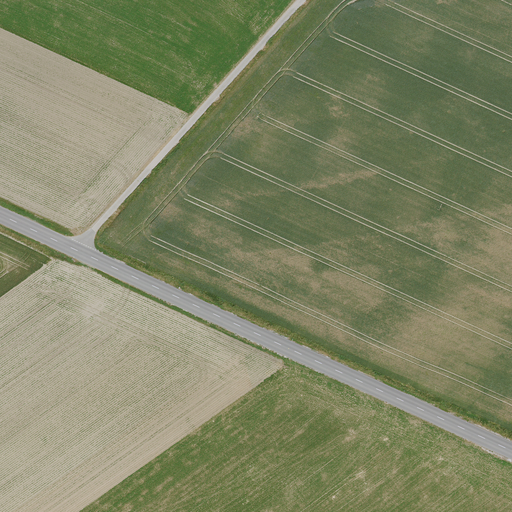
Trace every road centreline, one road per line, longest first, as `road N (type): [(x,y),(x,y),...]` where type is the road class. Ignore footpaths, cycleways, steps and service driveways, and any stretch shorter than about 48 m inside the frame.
road 1 (tertiary): [(0,215),(511,449)]
road 2 (track): [(78,251),(297,0)]
